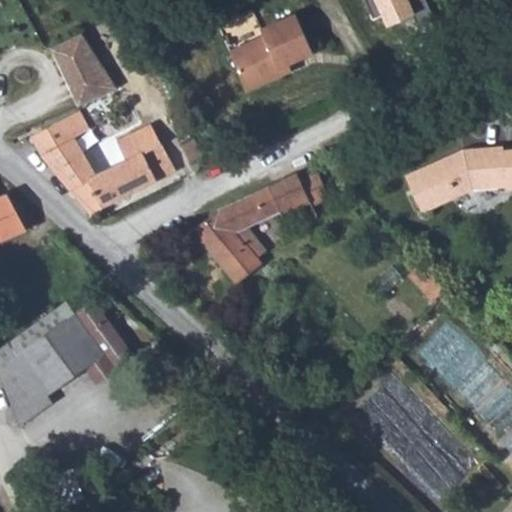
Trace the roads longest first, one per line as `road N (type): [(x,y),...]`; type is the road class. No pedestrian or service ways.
road 1 (unclassified): [(90,248),(511,51)]
road 2 (unclassified): [(385,511),(90,248)]
road 3 (unclassified): [(90,248),(0,167)]
